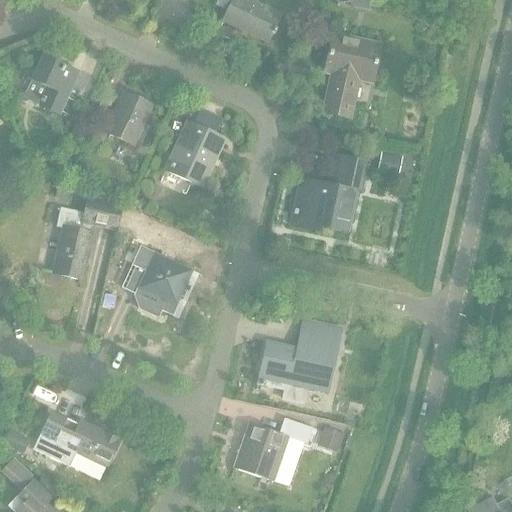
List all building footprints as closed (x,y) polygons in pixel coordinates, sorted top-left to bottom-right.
[(271,34),(273,35),(275,31),(273,29),(279,17),(243,0),(217,0),(215,6),(225,11),(220,22),(266,44),(271,34)] [(352,77),(371,81),(378,46),(331,36),(323,73),(336,75),(331,98),(326,97),(322,114),(348,119),(351,104),(346,103),(352,77)] [(39,107),(58,116),(71,88),(64,85),(70,71),(41,58),(30,82),(47,90),(39,107)] [(106,136),(132,147),(150,107),(122,94),(109,124),(100,120),(89,145),(99,150),(106,136)] [(167,165),(204,181),(223,140),(186,123),(167,165)] [(348,217),(352,218),(364,164),(333,157),(329,176),(333,177),(330,188),(299,182),(290,227),(315,232),(317,219),(346,226),(348,217)] [(88,226),(114,231),(120,206),(86,198),(82,217),(58,211),(54,227),(61,229),(51,275),(80,282),(90,234),(86,233),(88,226)] [(156,310),(172,317),(192,271),(139,247),(130,266),(134,268),(124,291),(137,297),(136,299),(140,307),(143,308),(155,313),(156,310)] [(286,379),(317,386),(327,340),(299,334),(295,350),(265,344),(258,379),(285,385),(286,379)] [(78,422),(74,432),(46,418),(30,451),(67,469),(74,454),(106,469),(119,441),(78,422)] [(287,438),(307,445),(312,429),(284,418),(278,434),(248,423),(232,469),(272,483),(287,438)] [(32,478),(12,460),(3,471),(24,489),(32,478)] [(48,511),(42,506),(48,500),(30,484),(7,508),(11,511),(48,511)] [(468,511),(500,511),(493,497),(468,509),(468,511)]
